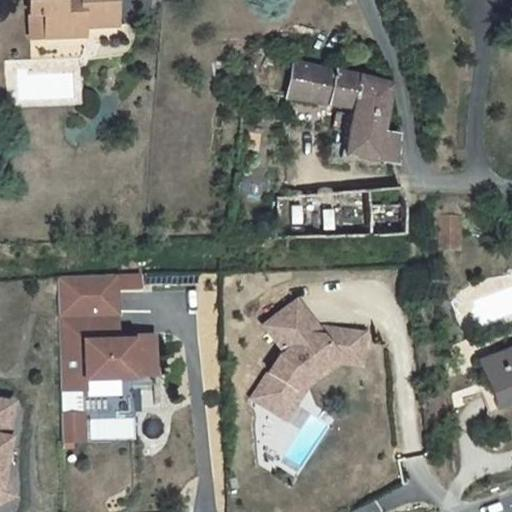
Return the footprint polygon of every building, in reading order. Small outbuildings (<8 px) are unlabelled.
[(27,0),(29,16),(30,40),(43,39),(65,38),(64,28),(81,28),(85,27),(85,43),(114,41),(114,27),(114,26),(112,0),(27,0)] [(123,26),(114,27),(114,41),(123,40),(123,26)] [(64,28),(65,38),(82,37),(81,28),(64,28)] [(292,64),(285,98),(351,110),(349,116),(346,134),(343,152),(339,151),(338,160),(345,161),(346,157),(391,165),(392,138),(376,135),(386,87),(373,83),(351,77),(292,64)] [(346,134),(349,116),(339,114),(336,132),(346,134)] [(272,241),(402,237),(400,198),(397,188),(275,199),(272,241)] [(141,287),(141,272),(120,273),(121,288),(141,287)] [(109,277),(51,278),(55,392),(80,392),(79,382),(127,380),(127,387),(149,386),(147,337),(111,338),(109,277)] [(259,386),(287,405),(303,381),(336,357),(348,358),(361,349),(363,335),(322,328),(323,325),(311,323),(298,303),(264,325),(284,354),(278,358),(259,386)] [(488,392),(495,410),(511,403),(511,348),(478,362),(485,382),(478,384),(481,394),(488,392)] [(259,386),(251,399),(284,420),(306,386),(338,362),(358,365),(361,349),(348,358),(336,357),(303,381),(287,405),(259,386)] [(488,392),(481,394),(488,413),(495,410),(488,392)] [(77,417),(56,417),(57,443),(77,443),(77,417)] [(91,439),(135,437),(134,417),(90,419),(91,439)] [(233,478),(225,479),(226,490),(234,489),(233,478)]
